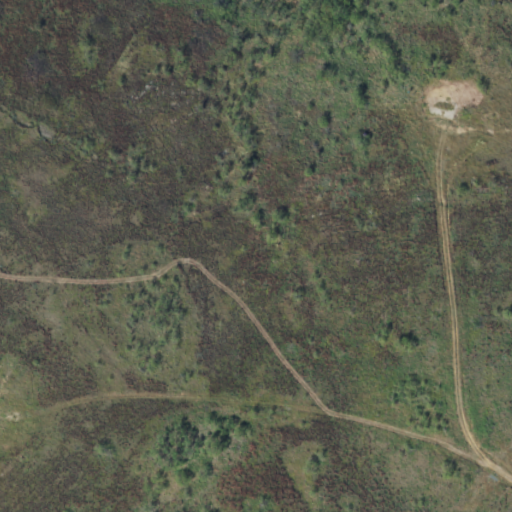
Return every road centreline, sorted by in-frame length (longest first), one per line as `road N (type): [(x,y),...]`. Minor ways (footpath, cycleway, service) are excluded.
road 1 (residential): [(474,479),(469,356),(443,330),(449,167),(511,167)]
road 2 (residential): [(511,494),(474,479),(148,448)]
road 3 (residential): [(122,402),(148,448),(87,489),(41,484),(10,453),(46,402),(122,402)]
